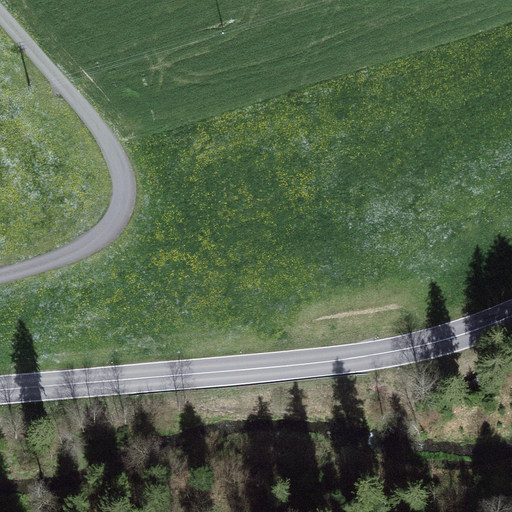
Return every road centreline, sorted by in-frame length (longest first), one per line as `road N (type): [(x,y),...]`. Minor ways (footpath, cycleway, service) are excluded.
road 1 (secondary): [(0,390),(395,354),(476,334),(511,315)]
road 2 (unclassified): [(0,13),(102,133),(123,189),(119,211),(98,237),(0,275)]
